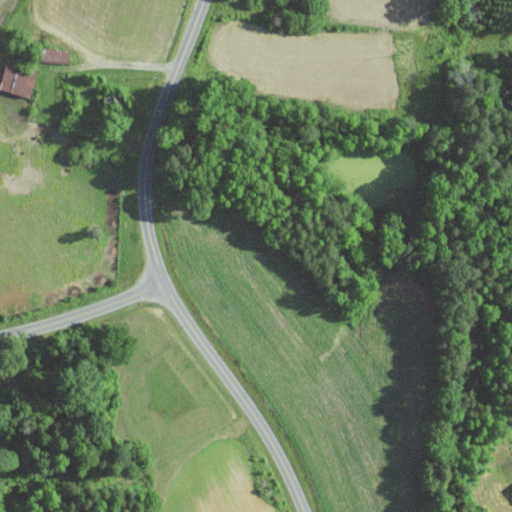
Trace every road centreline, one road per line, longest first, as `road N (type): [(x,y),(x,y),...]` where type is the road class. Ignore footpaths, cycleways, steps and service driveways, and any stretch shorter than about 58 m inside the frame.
road 1 (residential): [(306,511),(251,406),(164,285),(146,217),(147,149),(204,0)]
road 2 (residential): [(0,336),(92,315),(164,285)]
